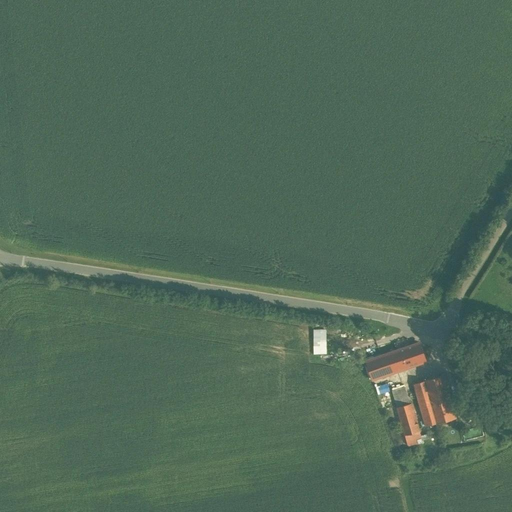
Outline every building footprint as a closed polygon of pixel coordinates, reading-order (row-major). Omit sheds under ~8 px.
[(311,355),(323,355),(323,329),(311,329),(311,355)] [(372,381),(427,363),(420,342),(365,360),(372,381)] [(429,399),(449,394),(444,375),(424,381),(414,385),(426,427),(436,424),(429,399)] [(376,395),(387,392),(385,384),(374,388),(376,395)] [(403,387),(389,390),(392,405),(406,403),(403,387)] [(456,419),(449,394),(429,399),(436,424),(456,419)] [(411,405),(394,409),(404,447),(421,443),(411,405)] [(463,431),(464,439),(480,437),(479,429),(463,431)]
